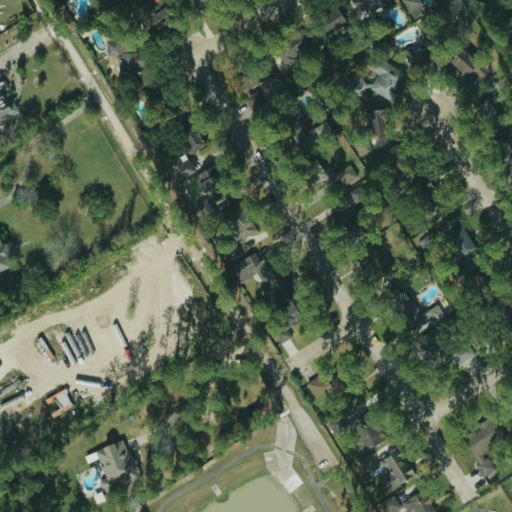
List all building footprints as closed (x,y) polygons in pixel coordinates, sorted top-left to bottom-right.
[(388,3),(386,0),(358,0),(368,15),(388,3)] [(399,0),(409,17),(423,10),(417,0),(399,0)] [(315,17),(323,34),(343,25),(336,8),(315,17)] [(284,67),(311,49),(300,33),(262,58),(270,70),(281,63),(284,67)] [(117,72),(135,71),(133,41),(104,42),(104,56),(116,56),(117,72)] [(402,49),(406,69),(425,65),(421,46),(402,49)] [(463,79),(469,73),(478,81),(487,72),(459,47),(445,62),(463,79)] [(241,98),(251,94),(247,85),(270,75),(264,60),(251,66),(255,76),(235,85),(241,98)] [(400,72),(380,61),(365,89),(389,101),(396,87),(393,85),(400,72)] [(0,124),(18,115),(0,79),(0,124)] [(249,109),(260,100),(253,92),(242,101),(249,109)] [(485,128),(498,120),(487,100),(474,108),(485,128)] [(358,157),(371,152),(366,140),(388,130),(378,107),(356,116),(365,136),(351,142),(358,157)] [(290,146),(309,135),(298,117),(279,128),(290,146)] [(173,184),(204,164),(195,150),(204,144),(193,128),(177,139),(184,150),(161,165),(173,184)] [(320,175),(320,178),(330,174),(326,164),(319,167),(316,159),(305,163),(311,179),(320,175)] [(344,180),(355,175),(350,165),(339,171),(344,180)] [(191,176),(200,193),(216,183),(207,167),(191,176)] [(229,217),(230,232),(244,231),(243,216),(229,217)] [(457,259),(473,246),(458,226),(441,239),(457,259)] [(0,271),(10,268),(2,243),(0,243),(0,271)] [(289,283),(273,254),(259,262),(254,254),(231,266),(240,284),(255,276),(266,296),(289,283)] [(419,314),(411,299),(406,302),(399,289),(387,296),(404,326),(414,320),(419,330),(443,317),(435,305),(419,314)] [(415,339),(435,369),(452,357),(458,365),(473,356),(462,338),(445,349),(432,328),(415,339)] [(50,417),(70,407),(62,390),(51,395),(57,409),(48,413),(50,417)] [(345,433),(358,455),(377,443),(363,421),(350,429),(345,421),(344,423),(339,415),(326,423),(336,439),(345,433)] [(493,470),(482,453),(503,440),(491,420),(459,439),(482,477),(493,470)] [(106,489),(137,478),(124,440),(93,451),(106,489)] [(413,477),(399,448),(378,459),(392,487),(413,477)] [(375,467),(367,455),(354,463),(362,475),(375,467)] [(432,511),(424,493),(393,507),(395,511),(432,511)]
